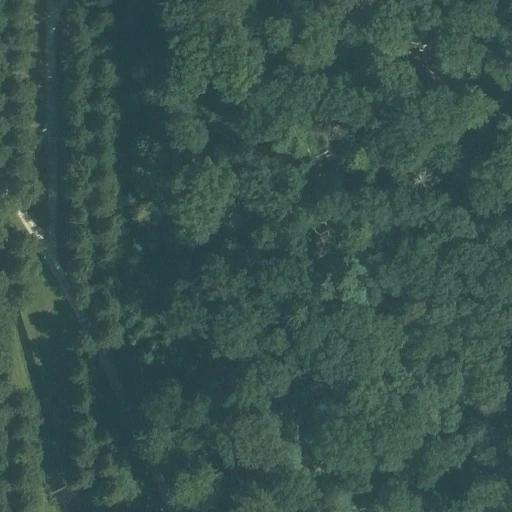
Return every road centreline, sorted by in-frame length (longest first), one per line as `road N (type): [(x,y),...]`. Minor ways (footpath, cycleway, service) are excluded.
road 1 (track): [(0,179),(53,265),(51,14),(64,0)]
road 2 (track): [(172,511),(53,265)]
